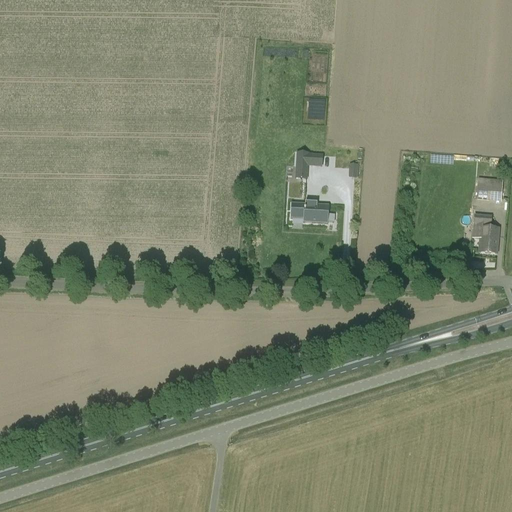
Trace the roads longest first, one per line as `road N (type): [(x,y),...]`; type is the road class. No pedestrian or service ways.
road 1 (unclassified): [(0,499),(511,342)]
road 2 (unclassified): [(511,282),(317,290),(0,282)]
road 3 (primary): [(0,472),(369,358)]
road 4 (primary): [(511,309),(369,358)]
road 5 (primary): [(369,358),(511,323)]
